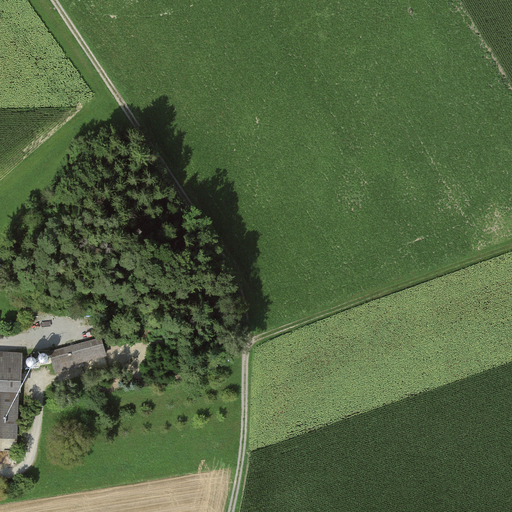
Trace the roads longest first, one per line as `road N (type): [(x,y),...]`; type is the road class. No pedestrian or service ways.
road 1 (track): [(230,511),(242,459),(249,342),(225,256),(52,0)]
road 2 (track): [(249,342),(511,251)]
